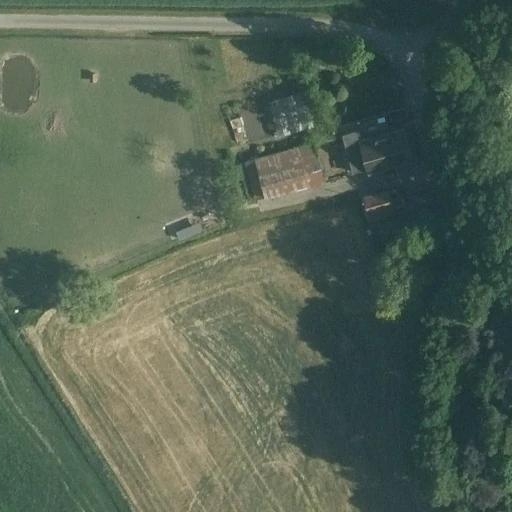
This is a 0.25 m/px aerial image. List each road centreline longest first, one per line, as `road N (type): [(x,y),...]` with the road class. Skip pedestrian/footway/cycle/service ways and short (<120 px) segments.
road 1 (tertiary): [(0,17),(343,16),(367,26),(399,71)]
road 2 (tertiary): [(511,294),(468,232),(399,71)]
